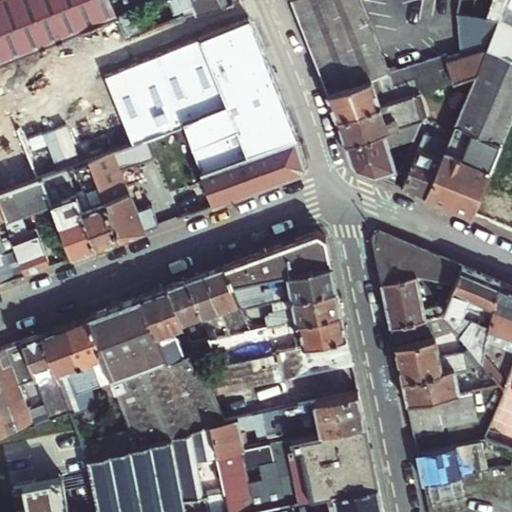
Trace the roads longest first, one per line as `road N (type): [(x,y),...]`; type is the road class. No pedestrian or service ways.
road 1 (residential): [(0,315),(334,191)]
road 2 (residential): [(403,511),(334,191)]
road 3 (residential): [(262,0),(334,191)]
road 4 (residential): [(334,191),(511,262)]
